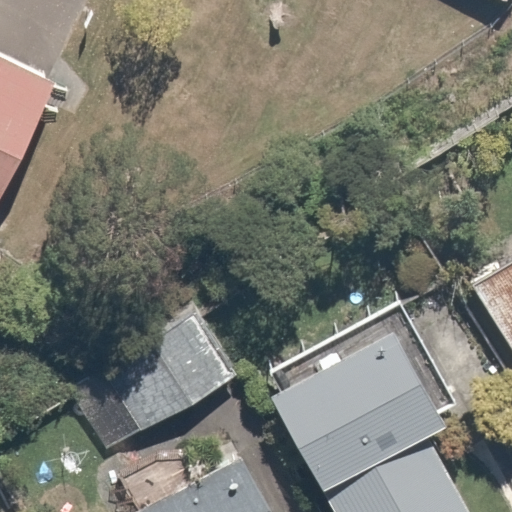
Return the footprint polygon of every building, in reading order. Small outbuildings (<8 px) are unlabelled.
[(466,0),(421,0),(458,18),(466,0)] [(0,118),(25,67),(0,54),(0,118)] [(511,250),(476,273),(511,329),(511,250)] [(425,315),(287,381),(350,511),(455,511),(419,435),(471,410),(425,315)] [(160,329),(59,388),(96,451),(197,392),(160,329)] [(292,511),(248,442),(136,511),(292,511)]
